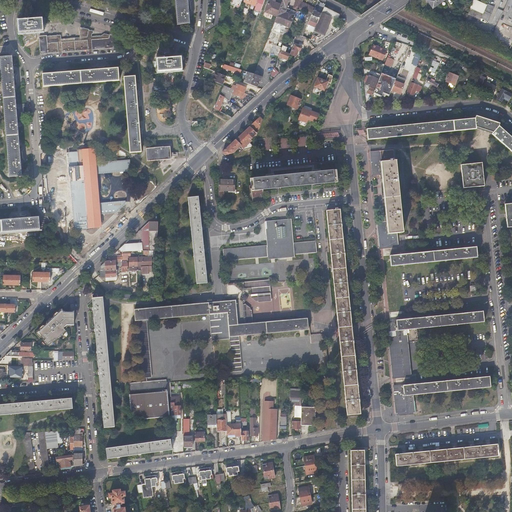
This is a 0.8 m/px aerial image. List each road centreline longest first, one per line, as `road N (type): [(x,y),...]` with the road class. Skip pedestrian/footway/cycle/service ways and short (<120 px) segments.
road 1 (residential): [(354,197),(379,429)]
road 2 (residential): [(483,193),(506,414)]
road 3 (residential): [(354,197),(276,207),(225,228),(211,219),(195,164)]
road 4 (primary): [(50,301),(195,164)]
road 5 (residential): [(96,472),(284,446)]
road 6 (primary): [(201,158),(278,83),(341,40)]
road 7 (residential): [(511,120),(476,105),(362,114),(344,108)]
road 8 (residential): [(0,202),(36,197),(39,183),(29,63)]
road 9 (residential): [(29,63),(125,52),(146,28)]
road 10 (residential): [(379,429),(506,414)]
road 11 (residential): [(201,158),(181,115),(198,43)]
